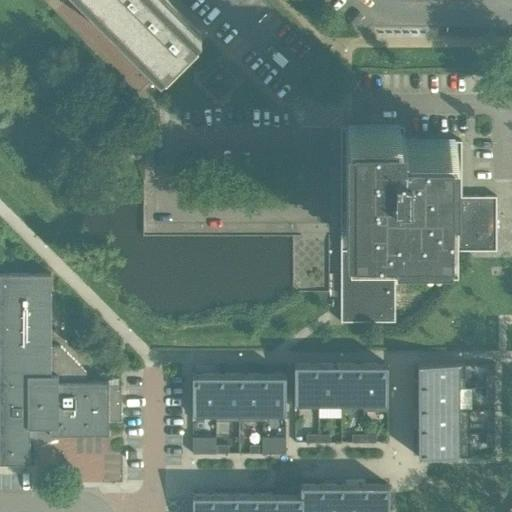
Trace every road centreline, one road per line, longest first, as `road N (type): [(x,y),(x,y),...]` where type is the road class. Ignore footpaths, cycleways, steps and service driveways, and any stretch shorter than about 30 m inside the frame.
road 1 (residential): [(321,143),(163,142),(164,212),(321,212)]
road 2 (residential): [(321,143),(321,103),(218,0)]
road 3 (residential): [(364,0),(378,13),(506,12)]
